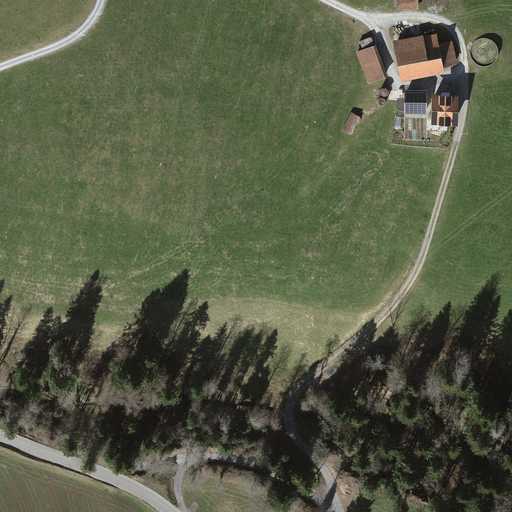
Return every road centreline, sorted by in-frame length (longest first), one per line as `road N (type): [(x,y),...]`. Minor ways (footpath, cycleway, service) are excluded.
road 1 (track): [(325,479),(289,418),(294,394),(394,303),(419,262),(463,123),(458,33),(442,17),(378,24)]
road 2 (track): [(183,511),(177,485),(184,460),(199,438),(227,434),(325,479),(340,511)]
road 3 (tertiary): [(171,511),(125,483),(0,435)]
road 4 (track): [(0,69),(57,46),(84,26),(99,0)]
